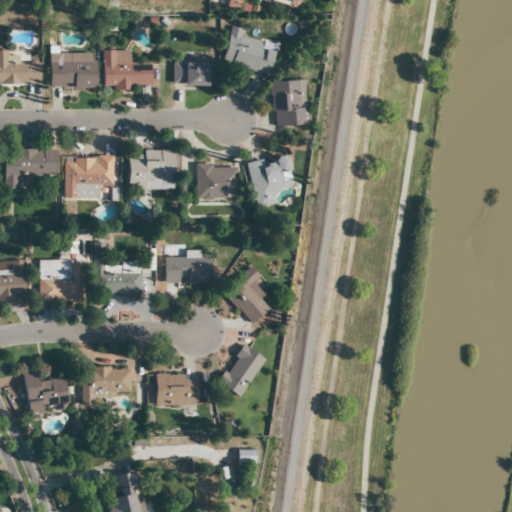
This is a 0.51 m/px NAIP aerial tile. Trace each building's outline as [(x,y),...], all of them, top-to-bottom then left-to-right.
[(275,45),(240,38),(241,30),(229,28),(222,65),(269,75),(275,45)] [(38,63),(17,63),(17,52),(0,52),(0,84),(38,84),(38,63)] [(150,87),(150,63),(129,63),(129,52),(101,52),(101,87),(150,87)] [(94,88),(94,54),(47,54),(47,88),(94,88)] [(206,87),(206,64),(171,64),(171,87),(206,87)] [(268,83),(270,127),(307,125),(305,81),(268,83)] [(55,150),(1,150),(1,191),(29,191),(30,177),(55,177),(55,150)] [(126,191),(172,191),(172,151),(126,151),(126,191)] [(62,156),(62,200),(99,200),(99,187),(111,187),(111,157),(62,156)] [(285,158),(261,162),(261,161),(246,164),(254,209),(274,205),(272,192),(291,188),(285,158)] [(194,200),(235,200),(235,166),(194,166),(194,200)] [(163,259),(163,284),(209,285),(210,259),(198,258),(198,253),(184,252),(184,259),(163,259)] [(36,303),(81,302),(81,261),(36,262),(36,303)] [(0,274),(0,299),(23,299),(21,262),(5,263),(6,275),(0,274)] [(139,265),(93,263),(93,294),(139,295),(139,265)] [(263,297),(251,284),(258,277),(248,267),(221,293),(251,325),(267,310),(259,301),(263,297)] [(217,386),(240,399),(263,359),(240,346),(217,386)] [(79,369),(79,407),(92,407),(93,398),(128,398),(128,369),(79,369)] [(36,383),(35,372),(22,374),(26,413),(66,408),(63,379),(36,383)] [(154,376),(154,406),(195,407),(196,376),(154,376)] [(109,476),(113,496),(107,498),(110,511),(141,511),(139,501),(134,502),(131,488),(136,487),(132,471),(109,476)]
